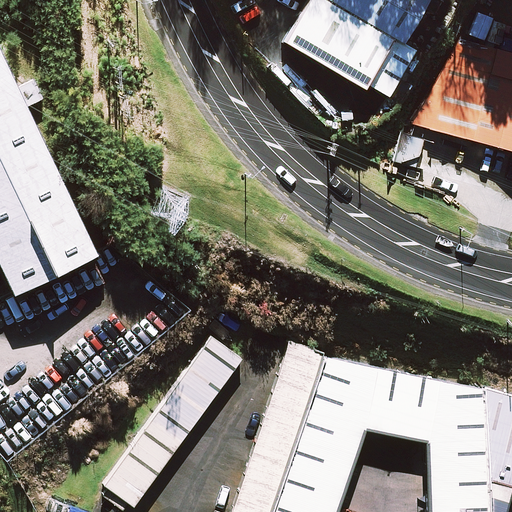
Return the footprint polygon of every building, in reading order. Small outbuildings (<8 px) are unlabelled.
[(418,0),(304,0),(280,39),(360,90),(418,0)] [(511,130),(511,30),(468,16),(418,100),(511,130)] [(89,254),(0,60),(0,275),(8,291),(89,254)] [(421,138),(401,133),(394,162),(414,167),(421,138)] [(188,198),(161,187),(149,218),(175,228),(188,198)] [(108,468),(138,491),(247,345),(218,323),(108,468)] [(266,511),(268,509),(325,340),(291,329),(228,511),(266,511)] [(325,340),(268,509),(277,511),(330,511),(365,413),(426,427),(426,511),(488,511),(488,464),(486,369),(382,360),(325,340)] [(511,376),(486,369),(488,464),(511,470),(511,376)]
